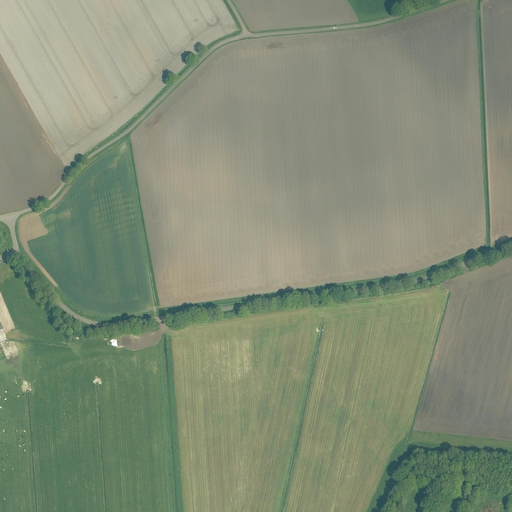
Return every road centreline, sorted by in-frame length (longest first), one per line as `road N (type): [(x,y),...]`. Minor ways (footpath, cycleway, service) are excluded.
road 1 (unclassified): [(10,215),(24,264),(56,301),(76,317),(108,325),(405,283),(511,246)]
road 2 (unclassified): [(10,215),(55,195),(216,46),(248,36)]
road 3 (unclassified): [(248,36),(377,22),(447,0)]
road 4 (track): [(511,488),(456,478),(427,494),(396,496),(389,511)]
